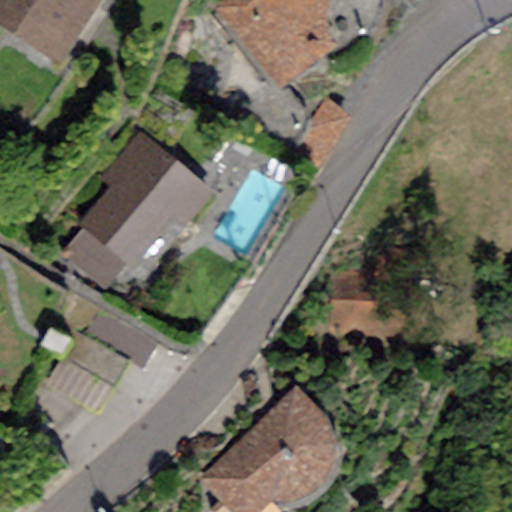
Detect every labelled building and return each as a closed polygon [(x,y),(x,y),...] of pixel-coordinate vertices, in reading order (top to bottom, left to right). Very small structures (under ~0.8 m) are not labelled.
[(0,0),(0,32),(62,75),(109,0),(0,0)] [(224,0),(213,13),(281,98),(335,57),(331,43),(327,36),(327,28),(327,21),(329,13),(336,0),(224,0)] [(82,234),(60,259),(104,296),(122,275),(131,279),(173,232),(182,241),(213,206),(139,135),(96,183),(109,195),(78,230),(82,234)] [(422,249),(379,245),(377,271),(333,266),(326,333),(413,342),(422,249)] [(270,415),(200,481),(224,511),(294,511),(309,507),(319,499),(327,491),(331,478),(333,468),(333,456),(333,445),(330,435),(313,412),(296,393),(270,415)]
